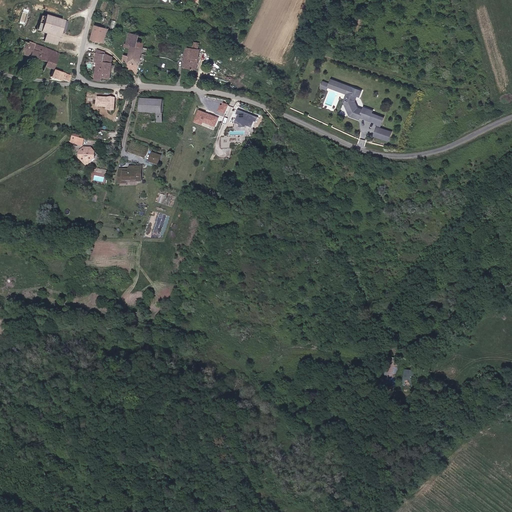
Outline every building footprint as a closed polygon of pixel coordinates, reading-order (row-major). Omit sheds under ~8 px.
[(64,23),(45,18),(41,36),(45,37),(44,42),(58,46),(64,23)] [(98,26),(97,32),(95,40),(105,43),(108,28),(101,26),(98,26)] [(128,60),(133,65),(132,69),(141,77),(143,67),(148,34),(133,31),(133,33),(131,44),(128,44),(128,47),(135,48),(134,55),(129,55),(128,60)] [(72,73),(66,72),(62,71),(54,69),(55,66),(57,59),(60,52),(38,44),(29,41),(28,43),(25,41),(23,48),(9,43),(8,47),(6,47),(5,50),(21,56),(21,54),(42,62),(42,63),(38,77),(51,81),(52,77),(64,79),(64,78),(70,80),(72,73)] [(188,48),(187,53),(186,69),(201,69),(201,54),(202,49),(200,49),(201,42),(192,41),(189,45),(188,48)] [(116,56),(107,55),(106,55),(106,52),(97,51),(97,53),(96,64),(99,64),(98,77),(93,76),(92,82),(104,83),(104,80),(114,81),(116,60),(116,56)] [(0,57),(0,64),(14,71),(17,64),(0,57)] [(332,81),(330,87),(349,95),(346,104),(348,104),(347,108),(351,116),(354,117),(353,119),(362,122),(363,119),(366,121),(371,122),(371,123),(382,127),(385,121),(374,116),(373,118),(375,113),(369,111),(366,110),(365,112),(359,110),(356,104),(358,98),(361,99),(362,94),(353,90),(332,81)] [(143,100),(141,114),(164,117),(166,103),(143,100)] [(227,114),(230,105),(224,103),(223,105),(221,105),(219,111),(227,114)] [(239,110),(235,122),(254,129),(258,116),(239,110)] [(220,118),(200,111),(195,123),(203,126),(204,122),(217,127),(220,118)] [(393,135),(377,129),(374,140),(390,145),(393,135)] [(74,135),(72,143),(83,146),(85,140),(81,139),(81,137),(74,135)] [(151,147),(132,141),(129,152),(147,158),(151,147)] [(90,167),(97,160),(101,156),(97,152),(92,147),(87,147),(83,152),(79,156),(83,160),(90,167)] [(164,156),(153,152),(150,162),(160,165),(164,156)] [(129,169),(119,168),(119,184),(127,185),(127,182),(143,182),(143,166),(129,166),(129,169)] [(405,368),(401,384),(409,387),(414,371),(405,368)] [(382,382),(392,384),(394,373),(384,371),(382,382)]
